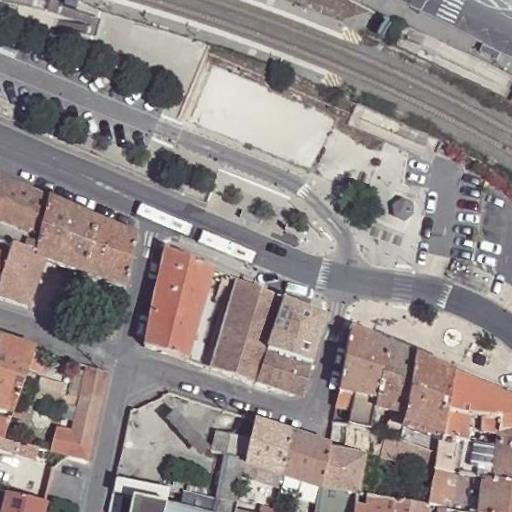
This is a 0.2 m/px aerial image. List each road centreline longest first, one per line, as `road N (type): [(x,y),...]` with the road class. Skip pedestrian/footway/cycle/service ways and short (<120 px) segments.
road 1 (residential): [(342,280),(309,411),(285,412),(123,358)]
road 2 (residential): [(342,280),(158,207)]
road 3 (residential): [(511,331),(424,289),(342,280)]
road 4 (residential): [(158,207),(0,139)]
road 5 (residential): [(90,511),(123,358)]
road 6 (residential): [(123,358),(158,207)]
road 7 (residential): [(123,358),(0,317)]
